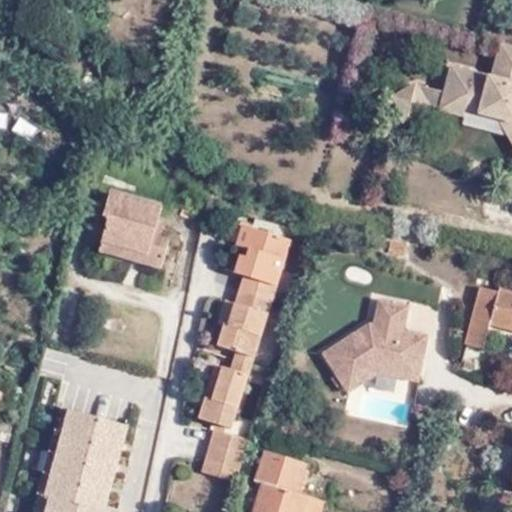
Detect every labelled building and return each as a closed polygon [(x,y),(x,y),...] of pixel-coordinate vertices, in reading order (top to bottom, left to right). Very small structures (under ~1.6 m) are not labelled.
[(511,45),(497,42),(490,76),(451,67),(445,90),(441,109),(466,116),(468,108),(511,117),(511,45)] [(441,109),(445,90),(419,85),(394,98),(409,119),(431,107),(441,109)] [(108,216),(102,241),(135,249),(134,258),(165,266),(172,236),(161,234),(164,219),(159,219),(164,203),(109,190),(104,214),(108,216)] [(247,248),(255,227),(245,224),(238,246),(248,249),(247,248)] [(244,288),(275,298),(293,239),(255,227),(247,248),(248,249),(253,249),(250,258),(245,256),(242,256),(238,270),(248,273),(244,288)] [(407,243),(389,240),(388,251),(406,254),(407,243)] [(135,249),(102,241),(100,250),(134,258),(135,249)] [(248,249),(245,256),(250,258),(253,249),(248,249)] [(257,353),(275,298),(244,288),(239,302),(233,324),(229,322),(228,325),(222,343),(239,348),(257,353)] [(511,293),(500,290),(499,294),(481,289),(467,345),(482,349),(491,321),(511,327),(511,293)] [(233,324),(239,302),(228,298),(220,322),(228,325),(229,322),(233,324)] [(411,307),(379,300),(374,325),(370,324),(323,355),(348,394),(379,374),(421,383),(430,337),(406,331),(411,307)] [(236,358),(254,363),(257,353),(239,348),(236,358)] [(252,372),(254,363),(236,358),(233,367),(252,372)] [(216,398),(227,365),(220,362),(209,395),(216,398)] [(235,426),(252,372),(233,367),(227,365),(216,398),(209,395),(203,415),(220,421),(230,424),(235,426)] [(14,391),(25,393),(27,379),(17,376),(14,391)] [(58,433),(63,411),(55,410),(50,431),(58,433)] [(100,511),(120,424),(63,411),(58,433),(53,455),(48,477),(43,500),(47,500),(45,511),(100,511)] [(11,419),(0,414),(0,438),(4,429),(12,433),(15,427),(9,425),(11,419)] [(219,426),(229,429),(230,424),(220,421),(219,426)] [(218,430),(214,443),(247,456),(252,437),(229,429),(219,426),(218,430)] [(404,466),(420,470),(431,435),(414,430),(404,466)] [(53,455),(58,433),(50,431),(46,453),(53,455)] [(247,456),(214,443),(209,457),(244,470),(247,456)] [(267,450),(259,478),(299,491),(308,462),(267,450)] [(48,477),(53,455),(46,453),(39,475),(48,477)] [(239,481),(242,473),(244,470),(209,457),(205,470),(239,481)] [(43,500),(48,477),(39,475),(35,497),(39,498),(43,500)] [(321,511),(325,500),(299,491),(259,478),(258,480),(265,482),(260,495),(251,491),(247,507),(255,510),(254,511),(321,511)] [(35,511),(45,511),(47,500),(43,500),(39,498),(35,511)]
